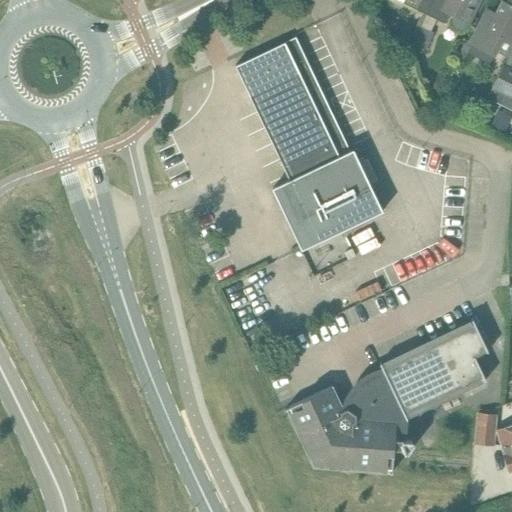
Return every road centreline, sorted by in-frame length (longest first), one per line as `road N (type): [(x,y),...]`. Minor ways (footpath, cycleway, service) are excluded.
road 1 (tertiary): [(210,511),(154,386),(102,229)]
road 2 (tertiary): [(67,511),(0,370)]
road 3 (unclassified): [(105,71),(211,0)]
road 4 (tertiary): [(102,229),(80,110)]
road 5 (tertiary): [(52,119),(102,229)]
